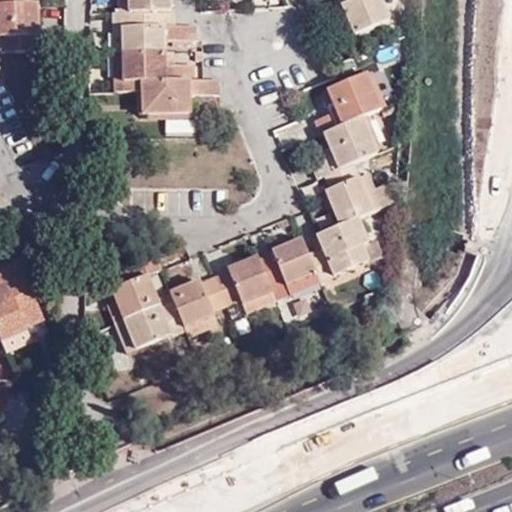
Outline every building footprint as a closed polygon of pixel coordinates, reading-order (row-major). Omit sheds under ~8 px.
[(119,0),(118,11),(129,11),(128,0),(119,0)] [(128,0),(129,11),(129,15),(143,14),(145,27),(165,27),(176,27),(175,13),(172,13),(171,0),(128,0)] [(333,0),(338,10),(342,8),(355,38),(390,24),(379,0),(333,0)] [(0,55),(38,54),(38,37),(29,38),(29,22),(37,21),(37,4),(23,5),(0,5),(0,55)] [(342,8),(338,10),(333,12),(346,42),(355,38),(342,8)] [(123,54),(167,54),(166,42),(165,27),(145,27),(143,14),(129,15),(113,15),(113,29),(122,29),(123,54)] [(29,38),(38,37),(37,21),(29,22),(29,38)] [(166,42),(196,42),(196,27),(176,27),(165,27),(166,42)] [(114,55),(123,54),(122,29),(113,29),(114,55)] [(114,55),(114,94),(123,94),(123,54),(114,55)] [(123,94),(144,94),(144,85),(194,83),(193,66),(173,66),(167,67),(167,54),(123,54),(123,94)] [(364,119),(380,112),(365,77),(332,91),(338,106),(332,108),(328,110),(330,118),(314,124),(319,138),(322,136),(334,131),(364,119)] [(189,98),(220,98),(220,82),(203,82),(194,83),(144,85),(144,94),(152,93),(153,115),(189,114),(189,98)] [(338,106),(332,91),(326,94),(332,108),(338,106)] [(144,116),(153,115),(152,93),(144,94),(144,116)] [(378,155),(364,119),(334,131),(341,146),(337,148),(339,155),(327,161),(311,167),(315,182),(325,177),(353,166),(378,155)] [(334,131),(322,136),(329,150),(324,151),(327,161),(339,155),(337,148),(341,146),(334,131)] [(357,220),(373,214),(353,166),(325,177),(330,190),(325,193),(339,227),(357,220)] [(316,275),(320,284),(355,269),(348,254),(362,248),(368,245),(357,220),(339,227),(316,237),(321,251),(308,255),(316,275)] [(284,284),(285,288),(316,275),(308,255),(302,239),(270,253),(272,256),(258,261),(270,290),(284,284)] [(348,254),(355,269),(368,263),(362,248),(348,254)] [(154,259),(127,271),(132,284),(112,292),(116,302),(123,321),(158,306),(146,279),(161,273),(154,259)] [(215,280),(226,308),(240,302),(242,306),(271,293),(270,290),(258,261),(257,259),(227,271),(228,274),(215,280)] [(0,342),(25,331),(24,328),(41,322),(18,268),(0,275),(0,342)] [(290,297),(320,284),(316,275),(285,288),(290,297)] [(214,313),(226,308),(215,280),(202,286),(200,282),(170,296),(172,303),(184,331),(215,318),(214,313)] [(246,315),(275,302),(271,293),(242,306),(246,315)] [(107,306),(114,325),(123,321),(116,302),(107,306)] [(135,351),(184,331),(172,303),(160,309),(158,306),(123,321),(135,351)] [(184,331),(187,339),(218,327),(215,318),(184,331)] [(114,325),(113,325),(125,356),(135,351),(123,321),(114,325)]
